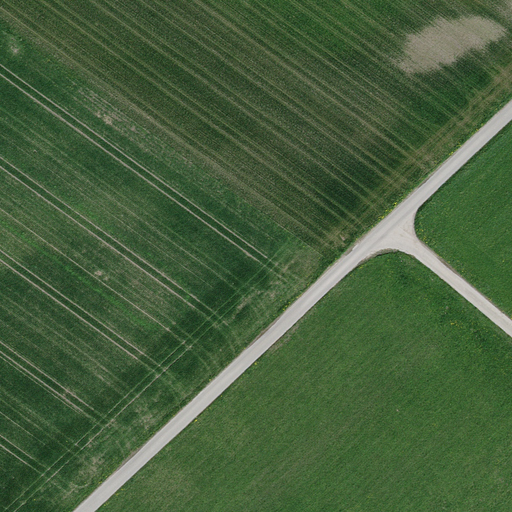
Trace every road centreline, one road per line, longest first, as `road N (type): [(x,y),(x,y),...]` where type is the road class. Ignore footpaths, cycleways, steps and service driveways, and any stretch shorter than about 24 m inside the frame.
road 1 (track): [(84,511),(511,110)]
road 2 (track): [(511,347),(378,236)]
